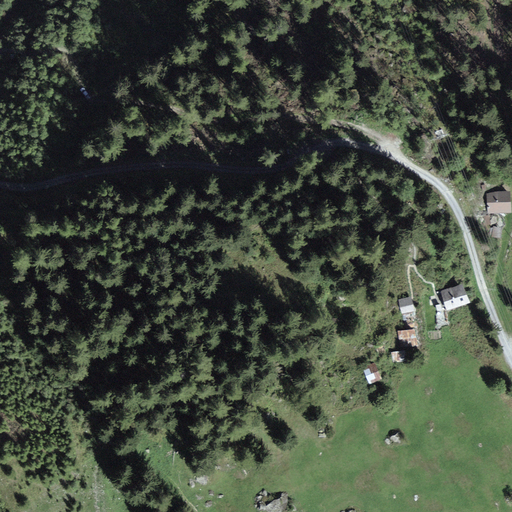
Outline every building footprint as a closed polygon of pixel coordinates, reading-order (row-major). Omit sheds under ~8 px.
[(511,193),(486,193),(487,213),(511,213),(511,193)] [(464,286),(441,292),(446,310),(468,304),(464,286)] [(410,297),(398,299),(401,313),(413,311),(410,297)] [(415,330),(396,330),(397,348),(416,347),(415,330)] [(405,352),(389,352),(389,362),(405,362),(405,352)] [(377,365),(363,370),(368,384),(382,378),(377,365)]
